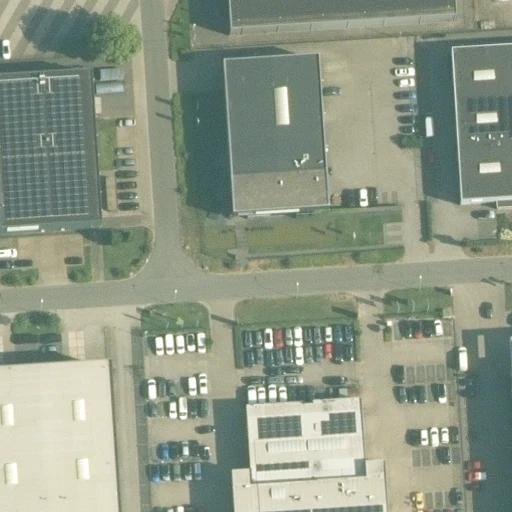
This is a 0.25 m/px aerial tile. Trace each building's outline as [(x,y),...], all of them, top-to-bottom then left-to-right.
[(452,0),(225,0),(228,38),(454,23),(452,0)] [(511,51),(449,55),(459,207),(495,205),(496,211),(511,209),(511,51)] [(327,215),(316,62),(221,68),(222,94),(228,184),(231,184),(231,187),(225,185),(222,198),(232,201),(232,214),(245,213),(246,221),(311,215),(311,216),(327,215)] [(0,236),(89,231),(89,230),(92,226),(98,219),(99,219),(93,120),(90,77),(0,83),(0,236)] [(118,511),(109,370),(87,372),(88,375),(69,376),(68,373),(6,377),(6,380),(0,380),(0,511),(118,511)] [(243,411),(248,476),(228,477),(230,511),(385,511),(382,468),(363,469),(359,403),(310,407),(310,409),(302,409),(302,407),(243,411)]
